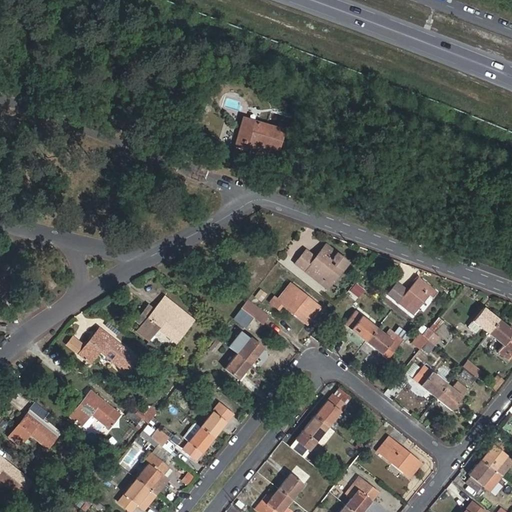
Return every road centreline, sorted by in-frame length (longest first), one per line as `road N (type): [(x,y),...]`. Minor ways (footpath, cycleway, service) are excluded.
road 1 (residential): [(511,289),(255,196),(143,256)]
road 2 (residential): [(337,366),(309,355),(183,511)]
road 3 (primary): [(323,0),(511,72)]
road 4 (residential): [(217,511),(337,366)]
road 5 (residential): [(0,357),(43,319),(143,256)]
road 6 (residential): [(457,458),(337,366)]
road 7 (residential): [(143,256),(87,248),(0,217)]
